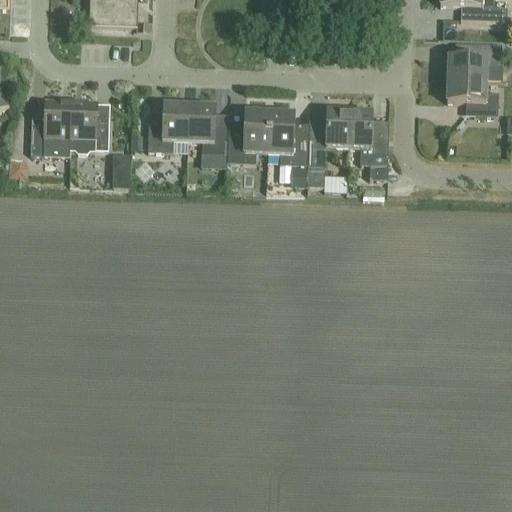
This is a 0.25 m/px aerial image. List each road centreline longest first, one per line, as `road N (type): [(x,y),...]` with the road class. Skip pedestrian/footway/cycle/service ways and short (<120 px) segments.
road 1 (residential): [(400,84),(161,77)]
road 2 (residential): [(511,180),(427,177),(410,166),(400,84)]
road 3 (residential): [(161,77),(68,74),(44,64),(40,0)]
